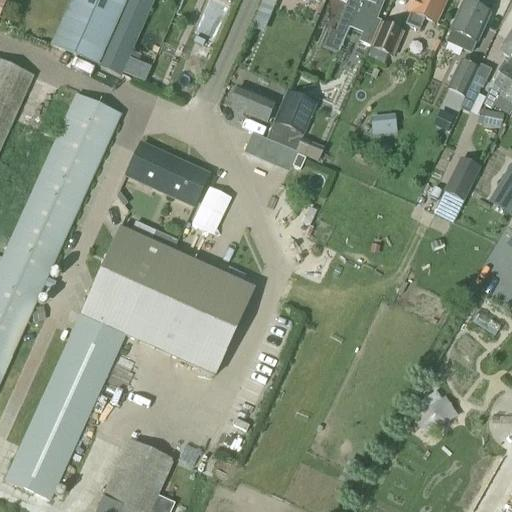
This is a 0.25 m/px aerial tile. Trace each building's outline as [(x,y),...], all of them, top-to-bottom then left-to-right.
[(0,0),(0,17),(8,0),(0,0)] [(72,0),(51,50),(95,69),(120,80),(153,5),(153,4),(154,0),(72,0)] [(263,0),(261,6),(272,11),(276,0),(263,0)] [(358,0),(347,0),(333,35),(343,39),(347,30),(353,15),(358,0)] [(358,0),(353,15),(347,30),(361,35),(357,45),(369,50),(380,25),(374,23),(383,0),(358,0)] [(434,27),(445,0),(417,0),(416,2),(413,0),(406,15),(409,16),(404,27),(418,34),(424,22),(434,27)] [(470,56),(487,16),(476,11),(475,8),(470,6),(467,7),(464,5),(450,35),(446,45),(470,56)] [(402,34),(380,25),(369,50),(368,50),(370,51),(391,61),(402,34)] [(511,33),(498,55),(511,65),(510,67),(506,64),(488,92),(484,99),(494,105),(498,98),(500,99),(511,79),(511,33)] [(0,152),(33,79),(0,64),(0,262),(0,261),(0,152)] [(460,64),(447,92),(464,99),(471,86),(477,72),(460,64)] [(134,82),(143,86),(150,71),(141,67),(134,82)] [(511,79),(500,99),(509,105),(511,99),(511,79)] [(237,89),(228,110),(265,126),(274,105),(237,89)] [(265,143),(280,150),(281,149),(295,156),(303,138),(300,137),(313,108),(285,96),(272,125),(273,125),(266,141),(265,143)] [(75,97),(0,262),(0,384),(121,118),(75,97)] [(454,119),(439,112),(432,127),(447,134),(454,119)] [(503,117),(484,113),(481,128),(500,132),(503,117)] [(388,137),(396,136),(394,122),(386,123),(388,137)] [(209,177),(140,145),(123,180),(193,212),(209,177)] [(322,152),(309,146),(303,159),(317,165),(322,152)] [(304,161),(297,158),(292,169),(299,172),(304,161)] [(460,162),(444,194),(462,203),(478,171),(460,162)] [(434,218),(454,227),(463,207),(444,198),(434,218)] [(119,230),(78,319),(125,340),(214,381),(254,291),(151,245),(156,234),(135,224),(130,235),(119,230)] [(78,319),(3,484),(50,505),(125,340),(78,319)] [(420,415),(440,402),(435,394),(415,407),(420,415)] [(94,511),(156,511),(152,510),(173,463),(127,442),(94,511)]
